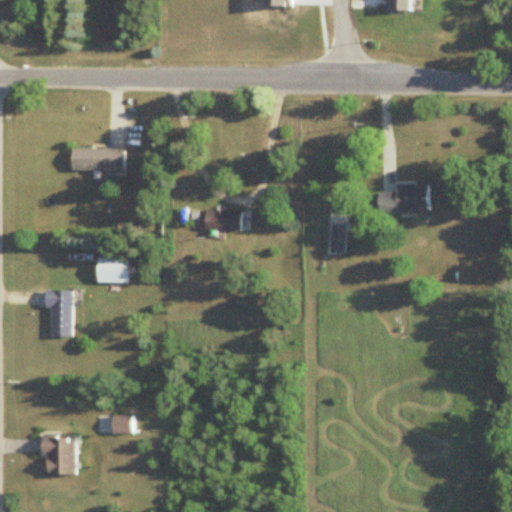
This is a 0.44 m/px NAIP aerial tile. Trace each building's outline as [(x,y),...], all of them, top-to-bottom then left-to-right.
[(124,171),(124,150),(72,150),(72,171),(124,171)] [(431,187),(399,187),(399,193),(382,193),(382,213),(431,213),(431,187)] [(242,212),(207,212),(207,232),(242,232),(242,212)] [(346,226),(333,226),(333,255),(346,255),(346,226)] [(99,284),(128,284),(128,260),(99,260),(99,284)] [(72,338),(72,291),(49,291),(49,338),(72,338)] [(115,435),(133,435),(133,418),(115,418),(115,435)] [(46,477),(76,477),(76,439),(46,439),(46,477)]
